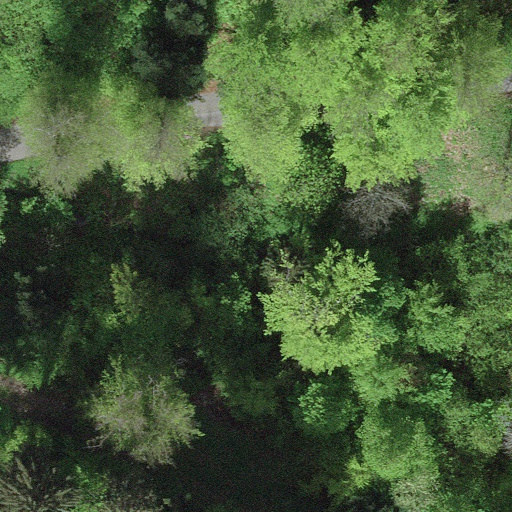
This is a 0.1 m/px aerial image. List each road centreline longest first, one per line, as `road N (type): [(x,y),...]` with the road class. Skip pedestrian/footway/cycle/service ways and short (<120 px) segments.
road 1 (unclassified): [(0,142),(511,70)]
road 2 (track): [(0,382),(262,511)]
